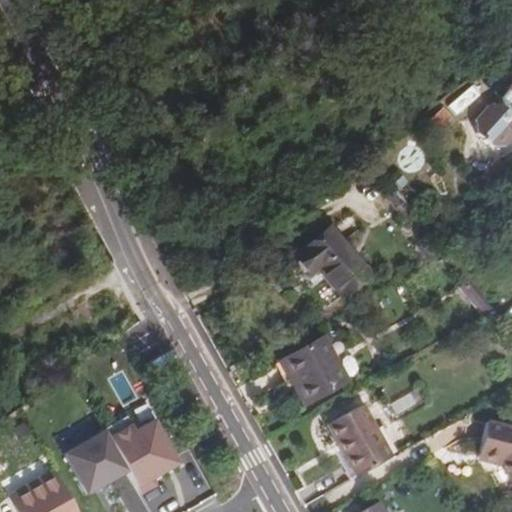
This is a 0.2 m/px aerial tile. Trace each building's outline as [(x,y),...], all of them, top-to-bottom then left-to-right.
[(511,87),(501,98),(502,106),(489,107),(477,120),(478,132),(494,147),(508,147),(511,141),(511,87)] [(450,201),(469,218),(496,188),(476,170),(450,201)] [(330,229),(294,257),(309,275),(318,269),(342,297),(367,275),(330,229)] [(485,318),(493,314),(467,282),(458,289),(482,319),(485,318)] [(493,314),(485,318),(495,332),(504,326),(493,314)] [(294,380),(307,403),(344,383),(320,339),(277,362),(289,384),(294,380)] [(294,380),(289,384),(301,407),(307,403),(294,380)] [(394,417),(420,404),(415,392),(388,405),(394,417)] [(360,408),(328,425),(342,451),(338,454),(352,479),(388,458),(360,408)] [(511,430),(485,424),(476,458),(500,464),(511,483),(511,430)] [(342,451),(328,425),(324,427),(338,454),(342,451)] [(84,495),(126,473),(103,431),(61,454),(84,495)] [(10,511),(73,511),(51,470),(2,497),(10,511)] [(378,511),(373,502),(356,511),(378,511)]
